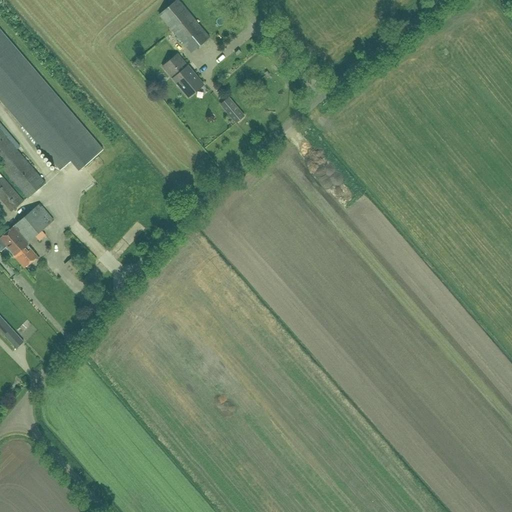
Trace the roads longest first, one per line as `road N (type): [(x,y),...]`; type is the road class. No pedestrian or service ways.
road 1 (unclassified): [(15,410),(198,198),(320,98)]
road 2 (unclassified): [(320,98),(442,0)]
road 3 (unclassified): [(104,511),(15,410)]
road 4 (unclassified): [(320,98),(234,0)]
